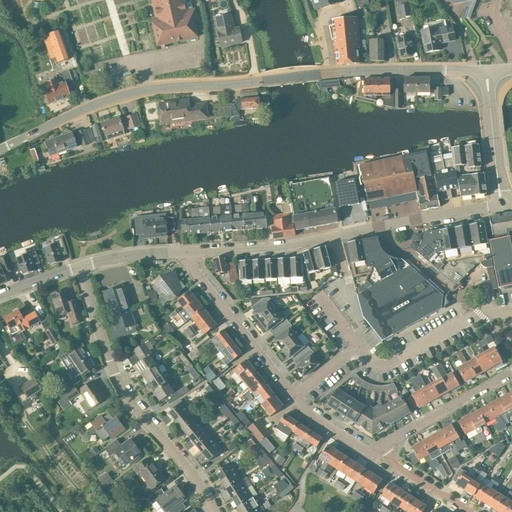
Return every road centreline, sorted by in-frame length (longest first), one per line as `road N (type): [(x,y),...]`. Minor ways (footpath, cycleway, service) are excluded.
road 1 (tertiary): [(0,150),(145,90),(329,73)]
road 2 (tertiary): [(185,251),(287,245),(500,205)]
road 3 (residential): [(383,446),(362,449),(312,417),(185,251)]
road 4 (residential): [(215,511),(123,392),(81,265)]
road 5 (tertiary): [(488,69),(329,73)]
road 6 (residential): [(383,446),(511,374)]
road 7 (tertiary): [(500,205),(488,69)]
